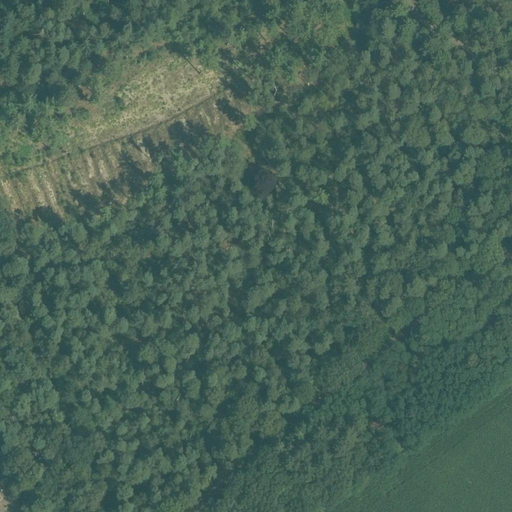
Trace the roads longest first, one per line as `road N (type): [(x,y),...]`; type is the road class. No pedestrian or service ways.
road 1 (track): [(0,104),(69,203),(108,224),(149,222),(264,146),(272,154),(278,205),(249,268),(166,377),(77,461)]
road 2 (tertiary): [(193,511),(511,256)]
road 3 (track): [(100,511),(0,287)]
